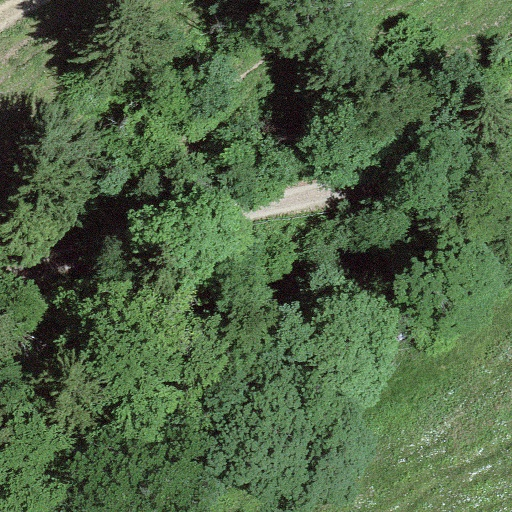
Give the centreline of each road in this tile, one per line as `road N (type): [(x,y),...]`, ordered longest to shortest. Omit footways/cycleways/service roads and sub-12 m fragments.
road 1 (track): [(0,275),(407,176),(511,170)]
road 2 (track): [(511,325),(160,511)]
